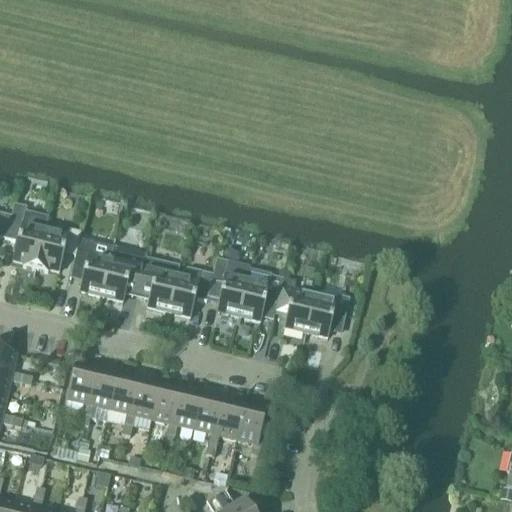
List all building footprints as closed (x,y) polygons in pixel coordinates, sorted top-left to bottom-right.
[(11,219),(5,243),(17,246),(12,265),(23,268),(23,270),(34,273),(44,232),(47,220),(25,215),(26,211),(14,208),(11,219)] [(0,241),(5,243),(11,219),(0,216),(0,241)] [(44,232),(34,273),(47,276),(48,274),(58,276),(63,256),(75,259),(79,241),(80,236),(67,233),(66,238),(44,232)] [(99,301),(111,249),(79,241),(75,259),(71,273),(83,276),(78,296),(99,301)] [(111,249),(99,301),(122,306),(124,297),(132,299),(135,288),(139,289),(145,262),(146,257),(111,249)] [(167,317),(176,279),(155,274),(157,265),(145,262),(139,289),(143,290),(140,301),(148,303),(146,312),(167,317)] [(237,321),(249,270),(216,263),(212,278),(208,294),(220,297),(215,316),(237,321)] [(276,309),(282,282),(270,279),(271,276),(249,270),(237,321),(260,326),(264,307),(276,309)] [(186,272),(184,280),(176,279),(167,317),(189,322),(194,303),(206,305),(208,294),(212,278),(186,272)] [(304,337),(313,298),(293,294),(295,285),(282,282),(276,309),(288,312),(283,332),(304,337)] [(329,331),(341,334),(343,325),(348,302),(336,299),(335,304),(313,298),(304,337),(327,342),(329,331)] [(16,359),(0,355),(0,378),(10,381),(9,385),(19,388),(21,379),(11,377),(16,359)] [(87,410),(95,378),(73,372),(65,405),(83,409),(87,410)] [(10,381),(0,378),(0,400),(5,402),(9,385),(10,381)] [(95,378),(87,410),(83,409),(81,419),(89,421),(92,411),(108,415),(116,383),(95,378)] [(21,379),(19,388),(29,390),(31,382),(21,379)] [(116,383),(108,415),(125,419),(129,420),(137,388),(116,383)] [(137,388),(129,420),(125,419),(123,429),(131,431),(134,421),(150,424),(158,393),(137,388)] [(158,393),(150,424),(168,429),(172,430),(179,398),(158,393)] [(179,398),(172,430),(168,429),(165,439),(173,441),(176,431),(192,435),(200,403),(179,398)] [(5,402),(0,400),(0,422),(0,423),(0,425),(0,427),(9,430),(11,421),(1,419),(5,402)] [(200,403),(192,435),(209,439),(214,440),(221,408),(200,403)] [(221,408),(214,440),(209,439),(207,449),(216,451),(218,441),(235,445),(242,413),(221,408)] [(256,449),(264,418),(242,413),(235,445),(251,449),(249,459),(257,461),(260,450),(256,449)] [(81,419),(78,430),(87,432),(89,421),(81,419)] [(11,421),(9,430),(19,432),(22,424),(11,421)] [(123,429),(120,439),(129,441),(131,431),(123,429)] [(165,439),(163,449),(171,451),(173,441),(165,439)] [(207,449),(204,459),(213,461),(216,451),(207,449)] [(36,492),(34,502),(42,504),(44,494),(36,492)] [(216,501),(219,506),(227,501),(224,496),(216,501)] [(219,506),(223,511),(231,507),(227,501),(219,506)] [(31,511),(14,508),(13,511),(39,511),(42,504),(34,502),(31,511)] [(78,502),(75,511),(84,511),(86,504),(78,502)] [(205,507),(208,511),(209,511),(216,508),(212,503),(205,507)]
